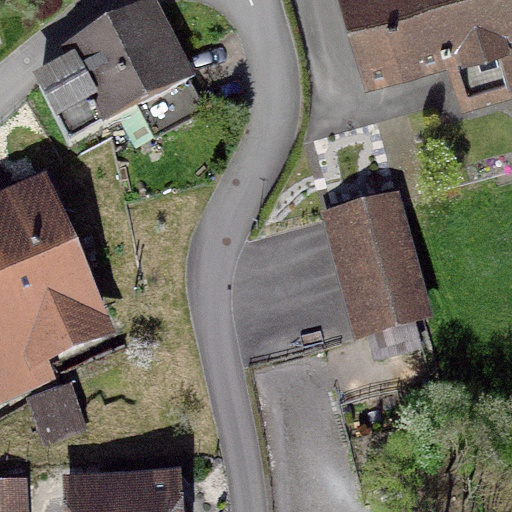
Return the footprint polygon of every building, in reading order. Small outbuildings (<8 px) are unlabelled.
[(511,0),(338,0),(359,71),(442,48),(457,102),(511,86),(511,0)] [(135,115),(188,86),(152,16),(62,63),(68,73),(36,90),(65,150),(134,114),(135,115)] [(29,346),(89,320),(38,203),(0,219),(0,403),(46,384),(29,346)] [(389,206),(331,222),(362,338),(421,323),(389,206)] [(64,391),(26,405),(40,446),(79,433),(64,391)] [(169,511),(169,493),(68,497),(68,511),(169,511)]
